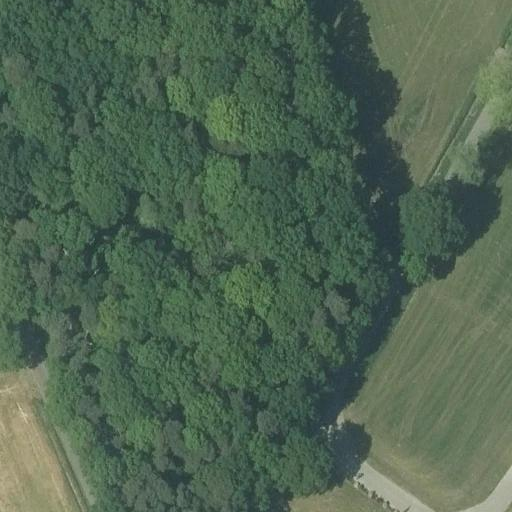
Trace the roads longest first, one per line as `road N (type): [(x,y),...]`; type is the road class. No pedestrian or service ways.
road 1 (unclassified): [(256,511),(511,53)]
road 2 (unclassified): [(106,511),(0,270)]
